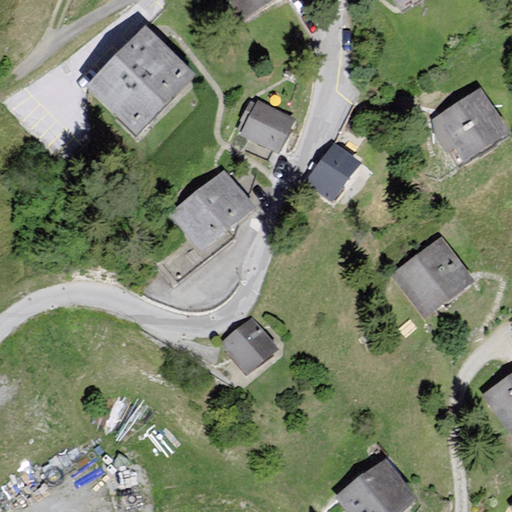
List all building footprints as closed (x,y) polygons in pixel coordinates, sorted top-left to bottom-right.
[(228,0),(242,20),(271,0),(228,0)] [(145,26),(86,84),(136,134),(195,76),(145,26)] [(480,87),(429,122),(459,164),(510,130),(480,87)] [(254,98),(239,131),(281,151),(297,118),(254,98)] [(335,143),(308,181),(333,200),(361,162),(335,143)] [(252,208),(222,170),(170,211),(205,255),(232,233),(227,227),(252,208)] [(443,236),(392,274),(425,317),(475,279),(443,236)] [(252,317),(221,342),(246,374),(278,349),(252,317)] [(511,373),(480,397),(511,438),(511,373)] [(385,459),(335,494),(347,511),(403,511),(417,502),(385,459)]
